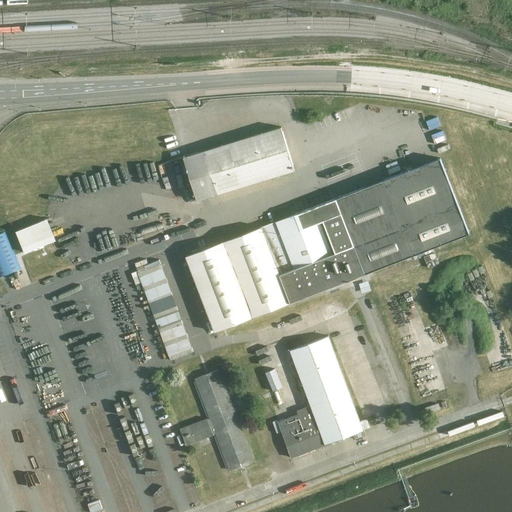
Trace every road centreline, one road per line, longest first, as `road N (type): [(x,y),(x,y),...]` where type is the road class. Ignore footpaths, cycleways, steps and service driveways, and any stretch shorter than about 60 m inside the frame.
road 1 (secondary): [(0,94),(302,77),(394,85),(511,110)]
road 2 (unclassified): [(503,403),(212,511)]
